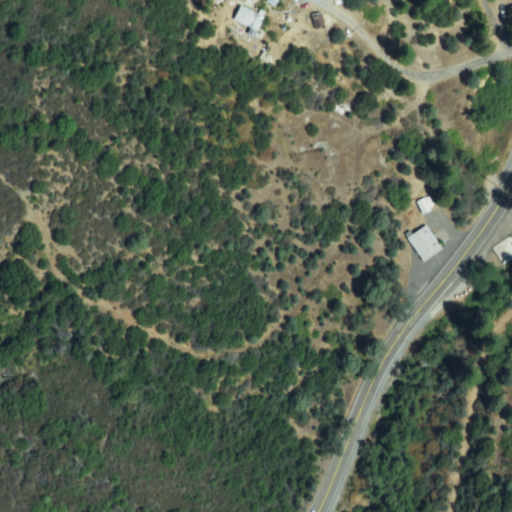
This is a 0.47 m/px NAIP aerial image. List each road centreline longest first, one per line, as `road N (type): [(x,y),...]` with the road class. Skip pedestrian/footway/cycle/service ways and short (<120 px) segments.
road 1 (primary): [(356,427),(389,352),(511,180)]
road 2 (track): [(511,313),(480,375),(454,511)]
road 3 (residential): [(511,47),(460,66),(366,143)]
road 4 (residential): [(451,72),(395,51),(351,0)]
